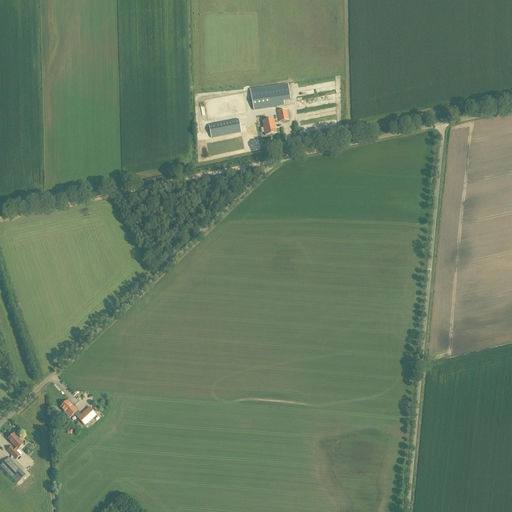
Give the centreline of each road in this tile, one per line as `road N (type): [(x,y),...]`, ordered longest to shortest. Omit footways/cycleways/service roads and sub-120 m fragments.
road 1 (unclassified): [(408,511),(443,123)]
road 2 (unclassified): [(0,425),(282,160)]
road 3 (track): [(0,219),(264,162)]
road 4 (unclassified): [(282,160),(443,123)]
road 5 (track): [(349,144),(344,0)]
